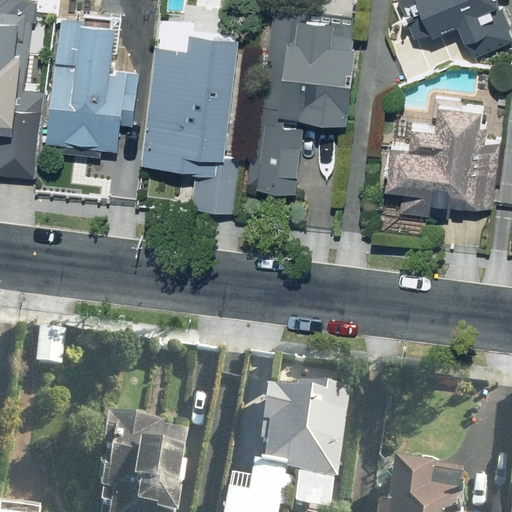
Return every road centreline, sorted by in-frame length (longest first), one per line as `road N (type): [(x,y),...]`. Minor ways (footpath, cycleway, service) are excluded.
road 1 (residential): [(0,255),(511,319)]
road 2 (unknown): [(378,0),(341,298)]
